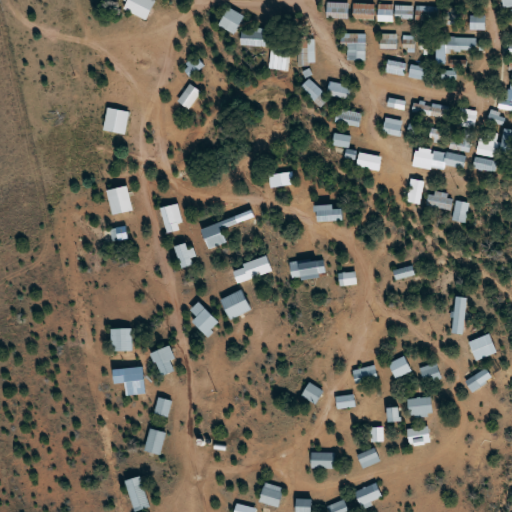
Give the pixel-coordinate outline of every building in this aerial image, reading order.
[(146,20),(156,1),(153,0),(128,0),(124,9),(146,20)] [(511,0),(501,0),(503,8),(511,6),(511,0)] [(347,19),(347,3),(326,3),(326,19),(347,19)] [(373,4),(352,5),(353,20),(374,19),(373,4)] [(413,5),(377,5),(377,21),(393,21),(393,19),(413,19),(413,5)] [(416,21),(437,21),(437,6),(416,6),(416,21)] [(234,34),(244,16),(228,7),(218,26),(234,34)] [(484,16),(470,17),(470,29),(484,28),(484,16)] [(240,47),(269,47),(269,30),(240,30),(240,47)] [(364,61),(364,34),(341,34),(341,45),(347,45),(347,61),(364,61)] [(396,49),(396,34),(380,34),(380,49),(396,49)] [(414,52),(414,36),(402,36),(402,52),(414,52)] [(423,36),(422,48),(475,51),(475,39),(423,36)] [(314,40),(298,40),(298,64),(314,64),(314,40)] [(185,68),(194,75),(202,63),(193,57),(185,68)] [(385,72),(403,77),(406,64),(388,60),(385,72)] [(408,77),(424,80),(426,68),(410,65),(408,77)] [(326,93),(347,100),(351,87),(329,81),(326,93)] [(177,101),(188,110),(201,93),(190,84),(177,101)] [(402,110),(404,104),(390,97),(387,104),(402,110)] [(457,122),(473,127),(478,112),(462,107),(457,122)] [(335,121),(358,127),(361,114),(338,108),(335,121)] [(487,118),(500,126),(505,118),(492,110),(487,118)] [(382,133),(399,137),(402,121),(385,118),(382,133)] [(500,143),(479,137),(475,152),(506,161),(511,140),(511,130),(505,129),(500,143)] [(332,146),(349,148),(350,136),(333,134),(332,146)] [(450,148),(469,151),(471,139),(452,136),(450,148)] [(411,166),(428,170),(433,151),(416,147),(411,166)] [(355,167),(378,172),(382,157),(358,152),(355,167)] [(464,156),(445,153),(443,166),(463,168),(464,156)] [(496,173),(498,162),(474,158),(473,169),(496,173)] [(418,205),(424,182),(410,179),(405,202),(418,205)] [(113,216),(133,211),(127,186),(107,191),(113,216)] [(453,203),(434,189),(426,201),(445,214),(453,203)] [(452,221),(465,223),(469,203),(456,201),(452,221)] [(160,209),(167,234),(184,229),(177,204),(160,209)] [(314,222),(342,222),(342,207),(314,207),(314,222)] [(237,224),(235,218),(200,230),(207,250),(226,244),(221,230),(237,224)] [(111,230),(113,242),(127,239),(125,227),(111,230)] [(192,266),(189,245),(176,246),(178,268),(192,266)] [(292,281),(326,274),(322,259),(289,266),(292,281)] [(414,275),(412,266),(392,272),(395,281),(414,275)] [(338,286),(355,286),(355,274),(338,274),(338,286)] [(251,310),(240,290),(218,302),(229,321),(251,310)] [(464,334),(465,298),(454,298),(452,334),(464,334)] [(196,318),(190,322),(206,337),(218,324),(197,303),(189,311),(196,318)] [(110,330),(110,351),(131,351),(131,330),(110,330)] [(496,353),(489,334),(468,343),(476,361),(496,353)] [(160,377),(177,369),(165,347),(149,355),(160,377)] [(395,379),(410,371),(403,357),(388,365),(395,379)] [(419,369),(424,384),(440,379),(435,363),(419,369)] [(356,386),(377,380),(373,366),(352,372),(356,386)] [(472,392),(492,379),(485,369),(465,382),(472,392)] [(322,392),(308,384),(300,396),(314,405),(322,392)] [(336,410),(354,408),(353,396),(335,398),(336,410)] [(431,398),(407,399),(407,417),(431,416),(431,398)] [(167,418),(170,401),(156,399),(153,416),(167,418)] [(386,409),(386,422),(399,422),(399,409),(386,409)] [(382,428),(370,428),(370,442),(382,442),(382,428)] [(407,429),(408,447),(429,445),(428,428),(407,429)] [(142,452),(158,457),(165,434),(149,429),(142,452)] [(356,456),(362,470),(379,462),(373,448),(356,456)] [(334,453),(310,453),(310,469),(334,469),(334,453)] [(136,511),(149,509),(140,477),(125,482),(132,511),(136,511)] [(259,504),(278,508),(282,488),(262,484),(259,504)] [(354,492),(360,508),(382,500),(376,484),(354,492)] [(294,511),(310,511),(311,500),(295,500),(294,511)] [(347,511),(348,511),(342,500),(326,508),(327,511),(347,511)]
